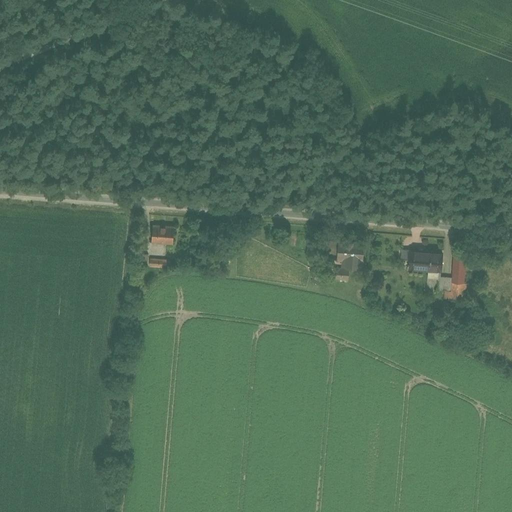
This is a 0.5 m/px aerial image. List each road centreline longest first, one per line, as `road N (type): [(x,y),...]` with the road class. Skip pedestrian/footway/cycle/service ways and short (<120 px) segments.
road 1 (unclassified): [(511,232),(0,192)]
road 2 (track): [(0,67),(161,0)]
